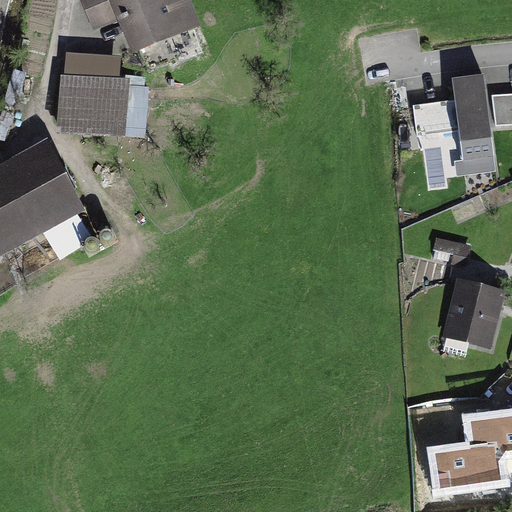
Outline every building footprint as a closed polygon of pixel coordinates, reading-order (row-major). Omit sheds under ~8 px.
[(187,0),(108,0),(131,58),(200,32),(187,0)] [(121,64),(62,59),(56,144),(123,149),(128,88),(119,87),(121,64)] [(454,111),(414,116),(418,146),(459,141),(462,170),(494,166),(483,83),(451,87),(454,111)] [(511,103),(493,105),(495,136),(511,134),(511,103)] [(47,152),(0,175),(0,261),(82,219),(47,152)] [(438,241),(435,262),(468,266),(471,246),(438,241)] [(504,301),(459,289),(445,342),(491,353),(504,301)]
